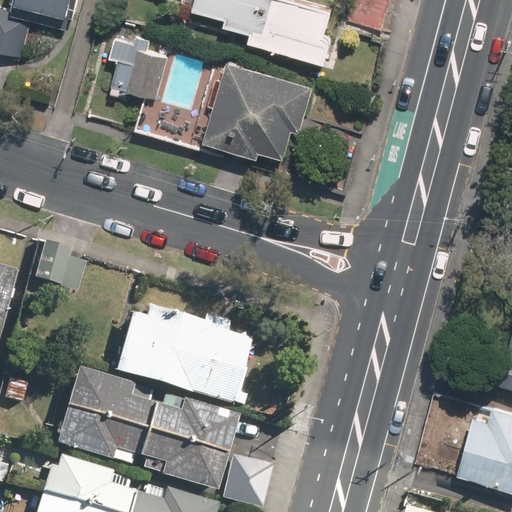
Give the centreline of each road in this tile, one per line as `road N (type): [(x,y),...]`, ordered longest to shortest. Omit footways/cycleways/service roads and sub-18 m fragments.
road 1 (residential): [(260,236),(0,159)]
road 2 (secondary): [(474,0),(411,239),(400,255)]
road 3 (secondary): [(387,304),(334,511)]
road 4 (residential): [(387,304),(342,291),(260,236)]
road 5 (residential): [(260,236),(400,255)]
